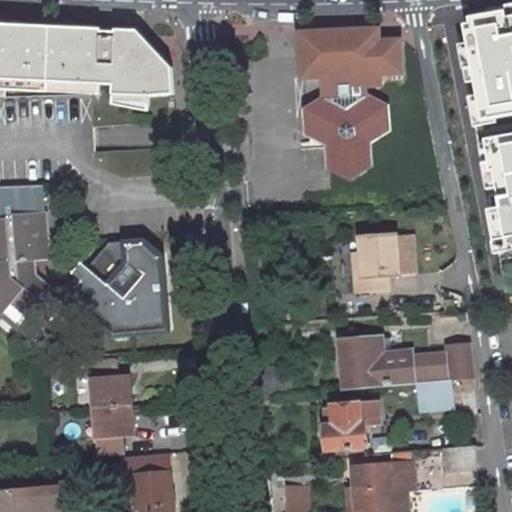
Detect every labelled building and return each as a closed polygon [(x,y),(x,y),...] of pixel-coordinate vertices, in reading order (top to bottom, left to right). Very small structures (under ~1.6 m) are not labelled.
[(0,27),(0,84),(104,87),(104,98),(108,98),(142,100),(174,97),(172,72),(133,30),(0,27)] [(373,41),(372,28),(320,30),(306,46),(294,46),(295,76),(298,76),(300,128),(323,141),(324,165),(343,176),(363,164),(363,138),(381,128),(380,104),(361,93),(359,93),(359,85),(374,85),(374,73),(395,73),(393,39),(373,41)] [(306,46),(320,30),(293,31),(294,46),(306,46)] [(511,79),(499,82),(507,121),(511,119),(511,79)] [(34,205),(32,187),(0,188),(0,305),(3,309),(10,302),(22,310),(24,307),(27,311),(59,309),(57,284),(45,285),(32,273),(29,253),(43,251),(36,204),(34,205)] [(357,259),(347,260),(349,291),(385,290),(385,280),(412,278),(409,235),(356,238),(357,259)] [(156,284),(155,270),(160,270),(159,255),(143,241),(112,243),(92,265),(83,257),(72,268),(81,277),(76,283),(76,300),(113,333),(165,328),(163,309),(166,308),(164,283),(156,284)] [(67,309),(65,283),(57,284),(59,309),(67,309)] [(345,368),(346,388),(415,382),(448,379),(467,378),(473,377),(469,345),(444,347),(446,374),(444,374),(442,350),(410,353),(409,346),(386,347),(385,337),(351,340),(353,367),(345,368)] [(351,340),(343,341),(345,368),(353,367),(351,340)] [(117,356),(88,359),(96,452),(125,449),(124,436),(132,435),(127,375),(118,376),(117,356)] [(288,361),(258,363),(260,394),(291,392),(288,361)] [(448,379),(415,382),(417,409),(451,406),(448,379)] [(379,401),(328,405),(331,449),(372,445),(370,422),(381,421),(379,401)] [(470,446),(442,448),(444,472),(473,470),(470,446)] [(171,511),(166,456),(123,458),(124,475),(131,474),(133,497),(139,496),(140,511),(171,511)] [(416,462),(356,466),(360,511),(408,511),(408,487),(419,487),(416,462)] [(80,508),(78,479),(54,481),(55,486),(43,486),(43,485),(0,489),(0,511),(45,511),(46,511),(77,508),(80,508)]
